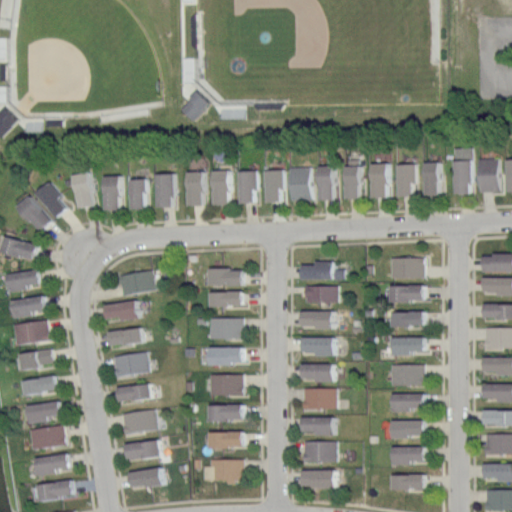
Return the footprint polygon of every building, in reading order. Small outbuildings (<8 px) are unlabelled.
[(196,120),(216,101),(204,88),(184,107),(196,120)] [(0,116),(0,132),(4,137),(25,119),(12,105),(0,116)] [(505,190),(504,157),(476,157),(475,146),(457,147),(458,175),(457,175),(457,193),(479,192),(479,191),(505,190)] [(427,194),(448,194),(447,161),(426,162),(427,194)] [(396,195),(395,162),(374,163),(375,196),(396,195)] [(422,194),(421,163),(401,163),(401,195),(422,194)] [(317,199),(316,165),(291,166),(292,200),(317,199)] [(342,198),(342,165),(321,165),(322,199),(342,198)] [(369,197),(368,165),(348,165),(349,198),(369,197)] [(216,170),(217,204),(237,203),(237,169),(216,170)] [(268,169),(269,200),(290,200),(289,169),(268,169)] [(189,171),(190,204),(212,203),(211,170),(189,171)] [(243,201),(264,201),(262,170),(241,170),(243,201)] [(101,205),(98,171),(76,173),(79,207),(101,205)] [(181,205),(181,172),(159,173),(159,205),(181,205)] [(107,209),(129,208),(128,175),(107,175),(107,209)] [(134,208),(154,207),(153,178),(133,178),(134,208)] [(43,193),(64,216),(75,206),(55,182),(43,193)] [(61,219),(36,194),(25,205),(50,230),(61,219)] [(9,250),(42,260),(47,245),(13,234),(9,250)] [(511,253),(487,253),(487,270),(511,270),(511,253)] [(428,256),(394,257),(394,277),(428,276),(428,256)] [(320,260),(320,264),(305,264),(304,277),(348,278),(348,268),(340,268),(340,260),(320,260)] [(252,268),(217,267),(217,284),(251,284),(252,268)] [(49,283),(48,269),(11,272),(12,291),(35,289),(35,284),(49,283)] [(125,295),(158,289),(155,269),(121,275),(125,295)] [(503,290),(503,294),(511,293),(511,276),(486,276),(486,291),(503,290)] [(309,301),(342,301),(341,284),(309,285),(309,301)] [(433,300),(433,285),(398,284),(398,299),(433,300)] [(217,291),(217,305),(251,304),(250,290),(217,291)] [(53,309),(53,297),(15,298),(16,316),(40,316),(39,310),(53,309)] [(112,302),(113,318),(146,317),(145,300),(112,302)] [(511,317),(511,302),(487,303),(487,317),(511,317)] [(305,326),(341,326),(341,310),(304,310),(305,326)] [(399,311),(399,325),(433,325),(433,310),(399,311)] [(247,317),(213,317),(213,337),(246,337),(247,317)] [(18,323),(19,343),(52,340),(51,320),(18,323)] [(511,326),(488,327),(489,348),(511,346),(511,326)] [(148,327),(114,330),(116,345),(150,342),(148,327)] [(305,336),(305,351),(323,351),(323,354),(341,355),(342,337),(305,336)] [(397,337),(397,354),(419,353),(419,350),(433,350),(433,336),(397,337)] [(251,363),(251,345),(211,346),(212,363),(251,363)] [(57,364),(55,348),(27,352),(29,368),(57,364)] [(116,356),(120,376),(153,370),(150,350),(116,356)] [(511,372),(511,356),(488,356),(488,372),(511,372)] [(341,380),(342,363),(306,362),(305,379),(341,380)] [(395,384),(428,384),(428,363),(395,364),(395,384)] [(246,373),(213,374),(213,394),(247,393),(246,373)] [(65,390),(64,375),(30,378),(32,393),(65,390)] [(123,402),(159,397),(158,382),(122,386),(123,402)] [(511,383),(487,383),(487,398),(511,398),(511,383)] [(340,387),(306,387),(306,408),(340,407),(340,387)] [(395,393),(395,409),(433,410),(433,393),(395,393)] [(54,415),(68,414),(67,401),(30,403),(31,420),(55,419),(54,415)] [(251,403),(217,404),(218,419),(251,419),(251,403)] [(127,432),(161,429),(159,409),(126,411),(127,432)] [(511,409),(488,409),(487,424),(511,423),(511,409)] [(342,433),(342,417),(306,416),(306,432),(342,433)] [(434,436),(434,419),(395,420),(395,436),(434,436)] [(69,444),(66,423),(33,428),(36,449),(69,444)] [(217,446),(251,447),(251,431),(217,430),(217,446)] [(511,452),(511,432),(489,433),(490,453),(511,452)] [(167,440),(129,442),(130,458),(168,456),(167,440)] [(339,440),(305,441),(305,461),(340,460),(339,440)] [(434,462),(433,445),(396,446),(396,463),(434,462)] [(78,468),(75,452),(38,457),(40,474),(78,468)] [(247,458),(213,459),(213,465),(207,465),(207,479),(230,479),(230,481),(248,481),(247,458)] [(511,462),(487,463),(487,477),(504,476),(504,480),(511,480),(511,462)] [(133,471),(135,488),(172,482),(170,466),(133,471)] [(344,486),(344,470),(306,469),(306,486),(344,486)] [(401,488),(433,488),(433,474),(401,474),(401,488)] [(46,499),(82,495),(80,479),(45,483),(46,499)] [(511,488),(488,489),(489,509),(511,508),(511,488)]
